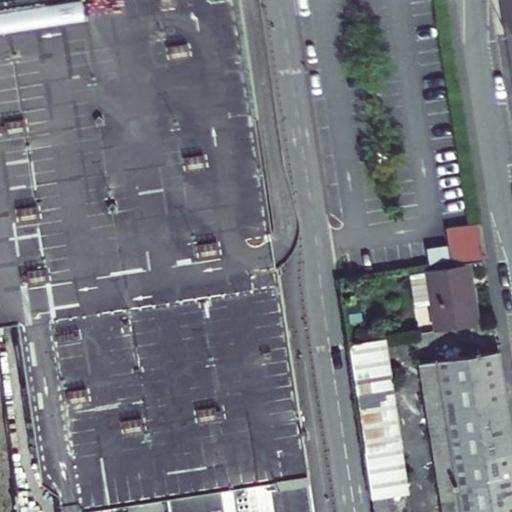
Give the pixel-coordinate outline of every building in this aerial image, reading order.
[(57,494),(80,510),(165,497),(191,493),(193,511),(311,511),(275,268),(272,249),(294,247),(282,164),(256,0),(7,0),(0,1),(0,324),(17,322),(40,481),(57,494)] [(511,31),(511,0),(503,0),(508,32),(511,31)] [(447,224),(449,243),(481,238),(478,220),(447,224)] [(449,243),(452,261),(467,259),(484,257),(481,238),(449,243)] [(427,245),(429,260),(450,257),(447,241),(427,245)] [(477,320),(467,259),(452,261),(425,266),(425,268),(409,270),(414,301),(429,299),(434,328),(477,320)] [(385,335),(347,341),(371,499),(408,492),(385,335)] [(511,511),(511,435),(499,351),(421,365),(443,511),(511,511)] [(193,511),(191,493),(165,497),(167,511),(193,511)] [(80,511),(80,510),(57,494),(60,511),(80,511)]
